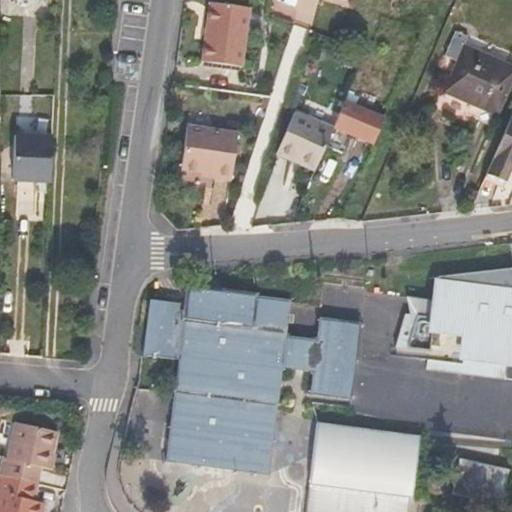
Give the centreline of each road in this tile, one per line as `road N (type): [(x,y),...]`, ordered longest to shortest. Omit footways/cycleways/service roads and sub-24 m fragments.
road 1 (residential): [(511,218),(130,253)]
road 2 (residential): [(165,0),(130,253)]
road 3 (residential): [(130,253),(112,385)]
road 4 (residential): [(98,511),(94,463),(112,385)]
